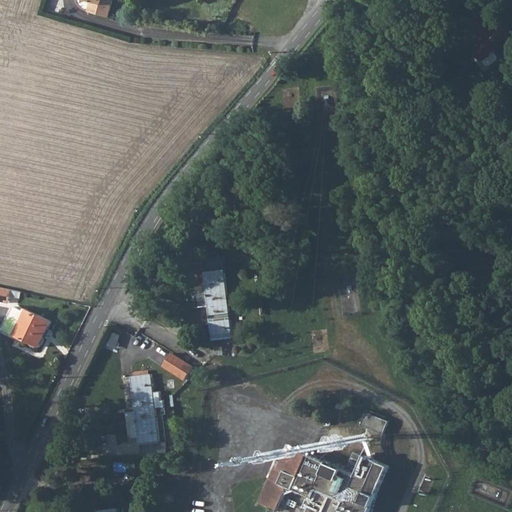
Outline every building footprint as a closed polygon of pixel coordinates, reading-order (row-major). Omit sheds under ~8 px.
[(87,0),(91,1),(89,11),(109,17),(113,0),(112,0),(87,0)] [(491,29),(483,18),(469,28),(481,45),(475,49),(482,60),(483,59),(495,51),(511,39),(511,29),(505,19),(494,27),(498,32),(495,34),(491,29)] [(499,56),(495,51),(483,59),(487,65),(490,65),(498,59),(499,56)] [(233,338),(225,269),(223,256),(207,258),(208,271),(206,271),(208,289),(198,290),(200,307),(210,306),(214,340),(233,338)] [(0,286),(0,301),(10,303),(12,290),(0,286)] [(25,308),(24,310),(16,306),(5,329),(40,346),(52,321),(25,308)] [(179,357),(158,343),(150,356),(171,369),(179,357)] [(154,392),(152,374),(150,374),(135,376),(133,376),(137,410),(156,408),(165,407),(164,399),(161,400),(160,391),(154,392)] [(156,408),(137,410),(140,437),(142,456),(168,453),(166,442),(160,442),(156,408)] [(137,410),(127,412),(130,438),(140,437),(137,410)] [(389,421),(367,411),(362,425),(384,434),(389,421)] [(356,474),(291,445),(282,467),(278,476),(273,474),(260,503),(277,510),(287,486),(314,497),(307,511),(339,511),(341,509),(347,511),(369,511),(390,466),(365,455),(356,474)] [(278,476),(282,467),(277,465),(273,474),(278,476)]
